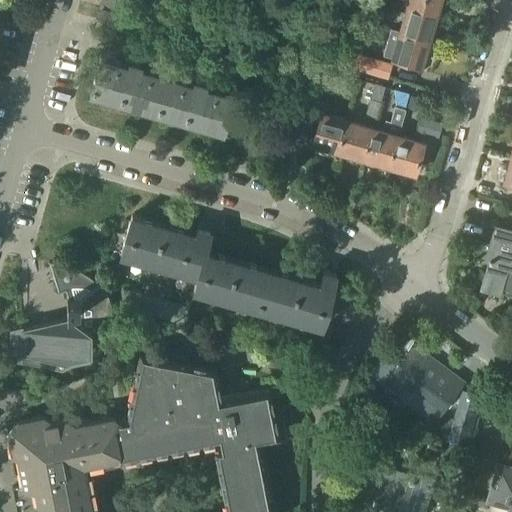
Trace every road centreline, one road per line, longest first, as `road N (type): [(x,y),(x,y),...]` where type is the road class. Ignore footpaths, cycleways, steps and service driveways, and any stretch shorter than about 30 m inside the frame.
road 1 (residential): [(24,131),(274,206),(402,281)]
road 2 (residential): [(418,288),(454,202),(505,0)]
road 3 (residential): [(319,511),(326,402),(355,340),(402,281)]
road 4 (residential): [(24,131),(61,0)]
road 5 (residential): [(418,288),(511,366)]
